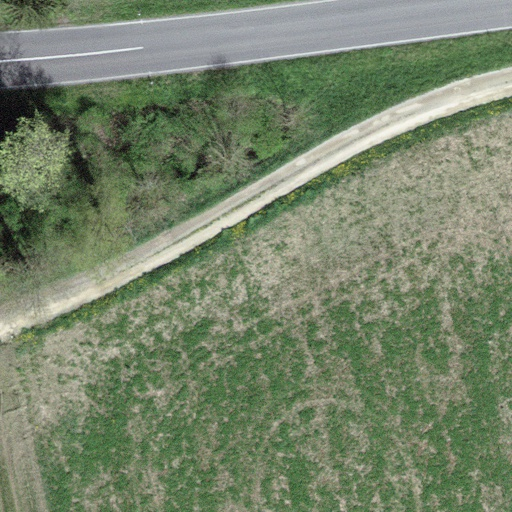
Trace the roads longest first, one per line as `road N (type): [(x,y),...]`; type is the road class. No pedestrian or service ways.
road 1 (track): [(0,316),(164,245),(354,135),(422,104),(511,80)]
road 2 (tertiary): [(511,2),(0,61)]
